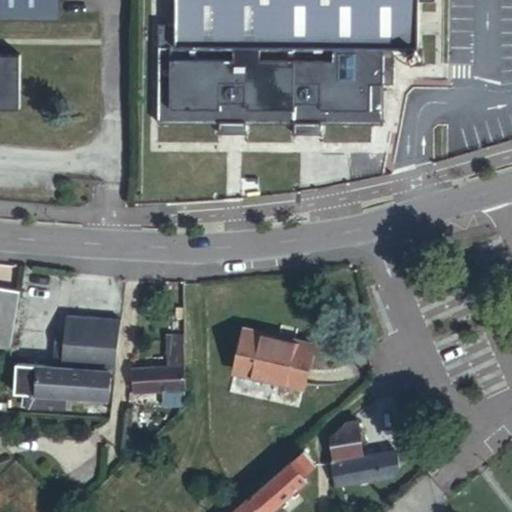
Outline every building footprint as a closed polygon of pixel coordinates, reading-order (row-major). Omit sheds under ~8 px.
[(0,0),(0,96),(32,97),(32,44),(0,44),(0,10),(62,11),(61,0),(0,0)] [(181,0),(181,29),(165,29),(165,127),(233,127),(308,127),(390,128),(390,70),(390,57),(385,57),(385,50),(424,50),(424,4),(441,5),(441,0),(181,0)] [(0,345),(11,347),(22,289),(0,285),(0,345)] [(117,370),(122,371),(124,318),(71,314),(66,366),(117,370)] [(307,346),(238,327),(226,366),(294,385),(307,346)] [(171,364),(189,362),(188,331),(170,332),(171,364)] [(117,370),(66,366),(20,362),(18,389),(33,390),(64,393),(115,398),(117,370)] [(171,364),(135,367),(141,392),(168,390),(190,388),(189,362),(171,364)] [(169,404),(191,402),(190,388),(168,390),(169,404)] [(62,405),(64,393),(33,390),(32,402),(62,405)] [(360,417),(345,420),(332,436),(342,480),(399,470),(402,467),(397,445),(367,450),(360,417)] [(243,511),(251,506),(257,511),(265,511),(307,474),(303,470),(316,458),(303,444),(229,511),(243,511)]
